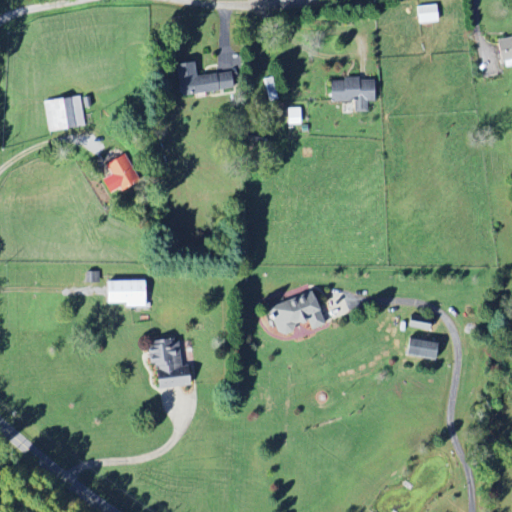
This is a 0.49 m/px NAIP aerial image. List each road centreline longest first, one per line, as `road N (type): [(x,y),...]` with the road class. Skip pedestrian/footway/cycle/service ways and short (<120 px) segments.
road 1 (residential): [(0,14),(72,0),(303,0)]
road 2 (residential): [(107,511),(0,419)]
